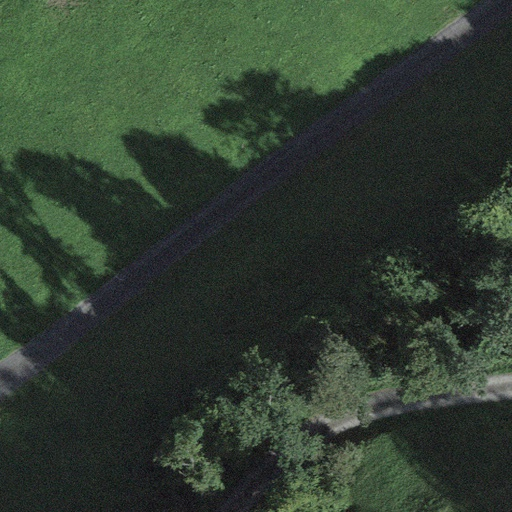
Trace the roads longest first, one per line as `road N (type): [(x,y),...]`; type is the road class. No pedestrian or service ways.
road 1 (residential): [(0,374),(480,0)]
road 2 (track): [(251,511),(380,403),(511,383)]
